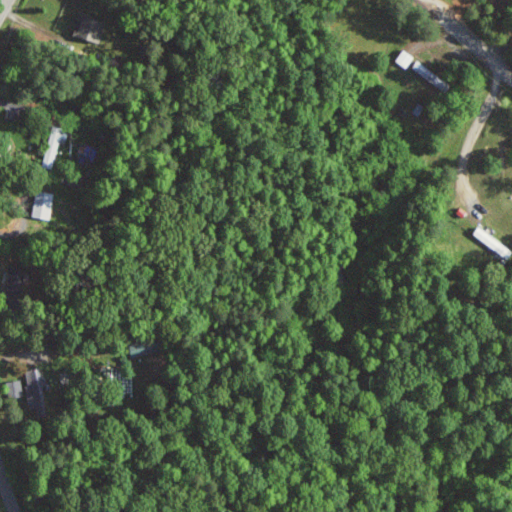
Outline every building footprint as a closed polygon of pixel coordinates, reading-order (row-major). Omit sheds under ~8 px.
[(75,35),(102,43),(108,21),(81,12),(75,35)] [(6,291),(22,294),(28,268),(12,264),(6,291)] [(132,356),(159,351),(157,338),(130,342),(132,356)] [(24,370),(29,410),(45,408),(41,376),(42,376),(40,368),(24,370)] [(9,398),(23,395),(20,379),(6,382),(9,398)]
